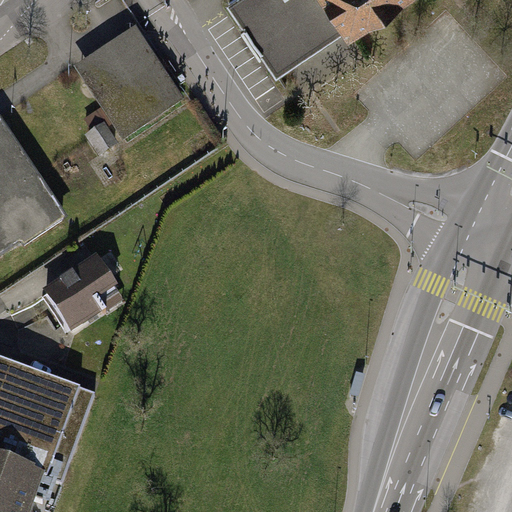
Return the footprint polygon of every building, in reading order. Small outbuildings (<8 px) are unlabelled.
[(234,0),(230,3),(277,73),(347,26),(349,29),(391,0),(234,0)] [(143,48),(88,83),(125,138),(179,103),(143,48)] [(0,256),(22,242),(24,246),(62,220),(0,127),(0,256)] [(112,291),(93,262),(39,296),(66,338),(100,316),(92,304),(112,291)] [(58,486),(90,398),(0,365),(0,511),(25,511),(38,479),(58,486)]
